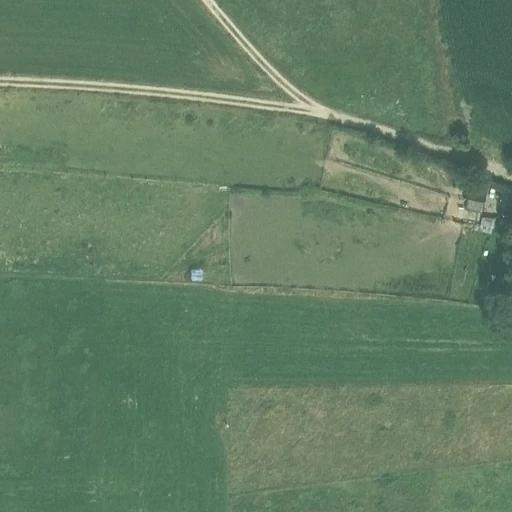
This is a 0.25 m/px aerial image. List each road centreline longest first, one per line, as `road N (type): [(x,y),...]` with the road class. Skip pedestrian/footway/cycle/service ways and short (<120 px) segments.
road 1 (track): [(0,82),(322,114),(482,166)]
road 2 (track): [(322,114),(276,78),(206,0)]
